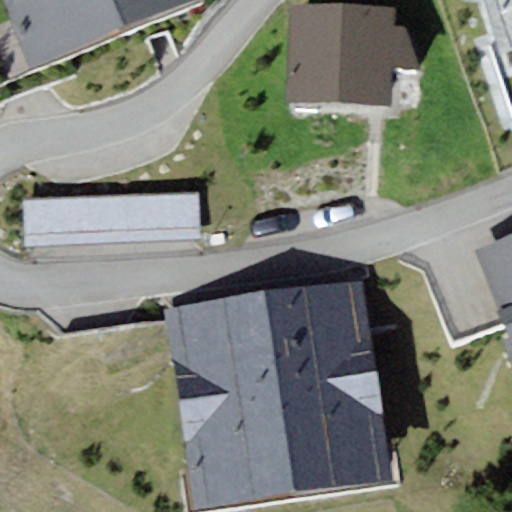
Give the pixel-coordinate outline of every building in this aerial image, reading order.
[(4,0),(35,69),(193,0),(4,0)] [(511,0),(480,0),(501,57),(508,55),(511,65),(511,0)] [(396,9),(290,5),(286,99),(392,103),(393,67),(416,68),(418,25),(395,24),(396,9)] [(201,244),(199,191),(23,198),(25,251),(201,244)] [(511,235),(478,248),(511,338),(504,341),(511,363),(511,235)] [(194,507),(393,481),(367,282),(168,308),(194,507)]
